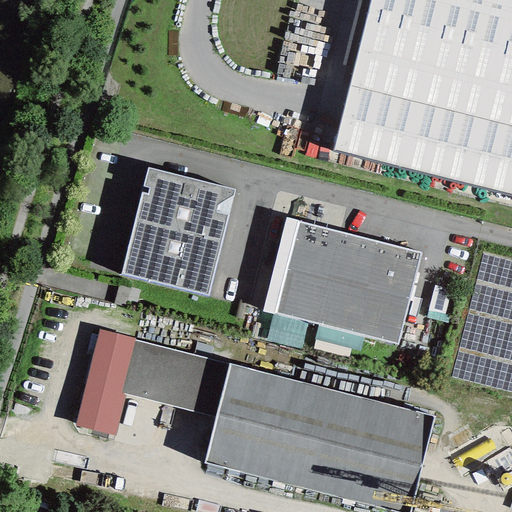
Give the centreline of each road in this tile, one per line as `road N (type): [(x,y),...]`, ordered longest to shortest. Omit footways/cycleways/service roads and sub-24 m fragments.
road 1 (residential): [(0,334),(108,0)]
road 2 (track): [(86,0),(0,272)]
